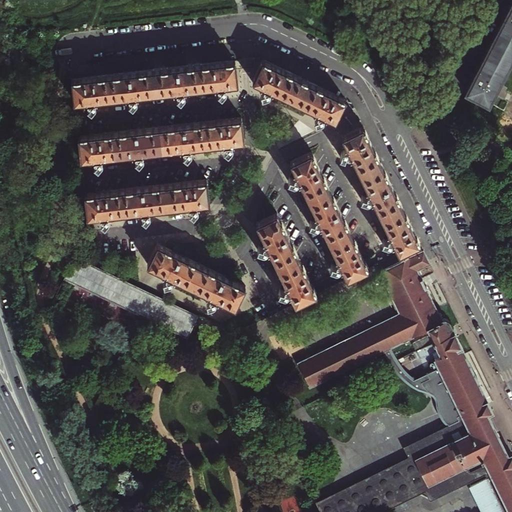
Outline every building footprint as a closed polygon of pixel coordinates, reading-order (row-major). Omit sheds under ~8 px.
[(511,54),(511,1),(480,64),(466,92),(487,102),(511,54)] [(334,121),(345,100),(262,60),(251,81),(259,84),(261,98),(277,94),(310,109),(315,124),(331,119),(334,121)] [(234,61),(72,78),(74,100),(83,100),(84,104),(91,110),(102,97),(119,96),(133,105),(144,93),(168,91),(180,101),(192,88),(206,87),(221,97),(228,89),(232,84),(237,83),(234,61)] [(241,117),(78,134),(80,158),(89,157),(89,160),(97,167),(108,155),(127,153),(138,163),(151,150),(175,148),(186,158),(198,145),(216,143),(228,154),(239,141),(243,140),(241,117)] [(362,127),(342,136),(345,141),(340,155),(355,162),(365,184),(359,199),(375,205),(384,227),(378,243),(388,246),(393,244),(397,253),(419,243),(362,127)] [(367,268),(311,152),(292,161),(295,166),(290,180),(305,186),(315,208),(310,223),(326,230),(335,250),(330,266),(339,270),(344,267),(349,277),(367,268)] [(206,179),(84,192),(86,216),(95,215),(95,219),(103,224),(113,213),(133,210),(144,220),(155,208),(180,205),(192,214),(203,202),(208,202),(206,179)] [(291,292),(296,302),(317,292),(279,212),(258,221),(262,232),(257,247),(273,254),(284,276),(278,293),(285,295),(291,292)] [(157,243),(146,264),(158,269),(163,284),(179,279),(201,290),(207,304),(221,300),(235,306),(245,285),(157,243)] [(300,369),(308,385),(426,328),(429,334),(411,343),(415,350),(452,332),(447,322),(443,319),(441,320),(423,285),(416,270),(429,264),(422,250),(379,271),(402,321),(300,369)] [(90,262),(73,254),(62,278),(74,284),(67,299),(116,322),(122,307),(186,336),(196,314),(89,265),(90,262)] [(452,332),(415,350),(419,357),(430,352),(434,359),(459,346),(452,332)] [(459,346),(434,359),(461,415),(456,418),(457,420),(403,446),(407,456),(316,500),(321,511),(334,511),(341,509),(356,502),(419,470),(426,485),(437,480),(442,489),(478,471),(473,461),(480,458),(481,460),(484,459),(488,466),(492,476),(509,511),(511,511),(511,454),(511,453),(507,455),(496,434),(486,412),(490,410),(459,346)] [(485,475),(486,479),(492,476),(488,466),(478,471),(442,489),(437,480),(426,485),(369,511),(361,511),(356,502),(341,509),(342,511),(380,511),(425,491),(430,501),(485,475)] [(361,511),(369,511),(426,485),(419,470),(356,502),(361,511)] [(501,511),(486,480),(464,490),(474,511),(501,511)]
